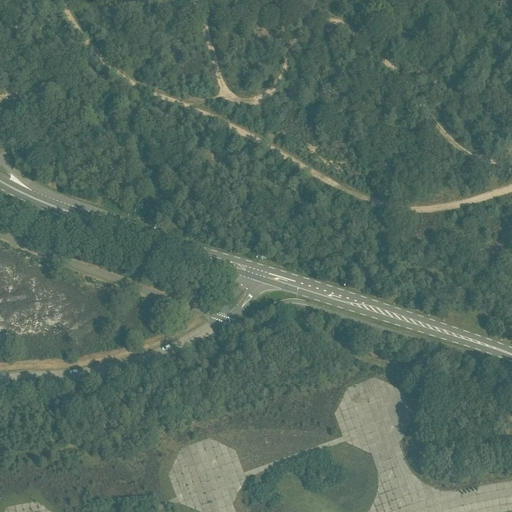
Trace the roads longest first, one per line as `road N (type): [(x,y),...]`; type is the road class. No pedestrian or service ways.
road 1 (track): [(511,149),(493,159),(449,143),(335,25),(294,40),(281,76),(262,97),(236,99),(219,82),(191,0)]
road 2 (track): [(110,66),(400,209),(511,191)]
road 3 (unclassified): [(0,384),(82,379),(154,359),(225,320),(255,274)]
road 4 (secondary): [(255,274),(0,182)]
road 5 (secondary): [(511,358),(255,274)]
